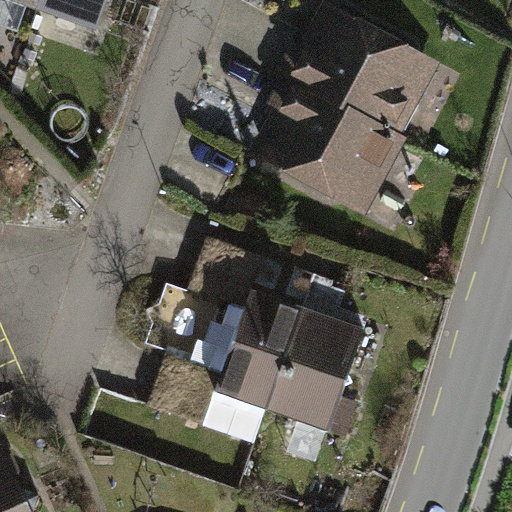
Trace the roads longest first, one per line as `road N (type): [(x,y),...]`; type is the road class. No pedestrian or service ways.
road 1 (residential): [(190,0),(51,389)]
road 2 (tertiary): [(426,511),(511,235)]
